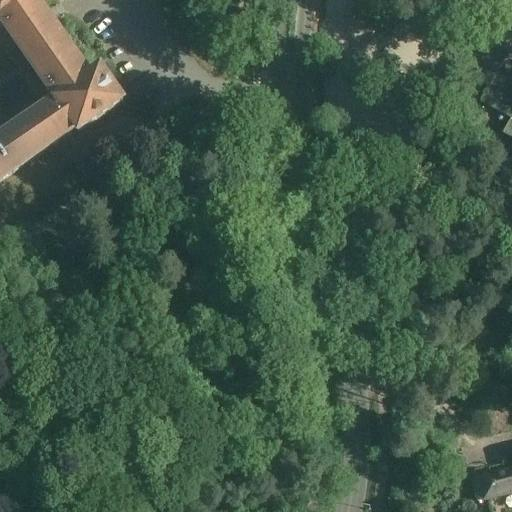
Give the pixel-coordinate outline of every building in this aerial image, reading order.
[(0,0),(0,186),(77,133),(79,137),(125,105),(102,71),(91,78),(39,2),(42,0),(0,0)] [(511,6),(497,18),(510,35),(511,33),(511,6)] [(489,90),(500,72),(507,58),(476,40),(458,73),(489,90)] [(511,78),(500,72),(489,90),(481,104),(491,110),(511,121),(511,120),(511,78)] [(511,470),(473,480),(479,502),(511,494),(511,470)]
